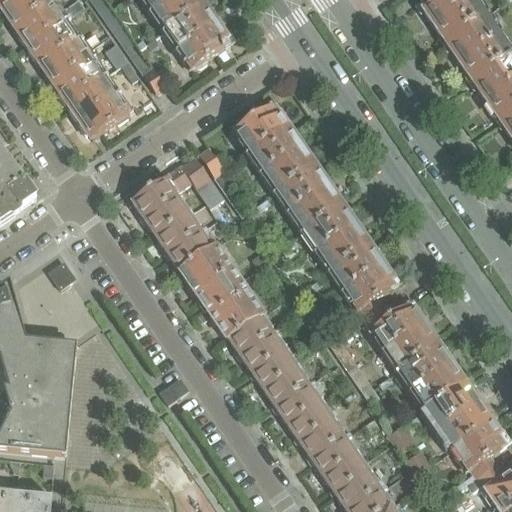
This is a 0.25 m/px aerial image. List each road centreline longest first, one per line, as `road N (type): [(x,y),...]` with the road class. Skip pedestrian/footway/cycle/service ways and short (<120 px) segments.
road 1 (residential): [(286,511),(77,202)]
road 2 (secondary): [(305,43),(511,348)]
road 3 (secondary): [(511,267),(342,18)]
road 4 (residential): [(77,202),(305,43)]
road 5 (residential): [(77,202),(0,84)]
